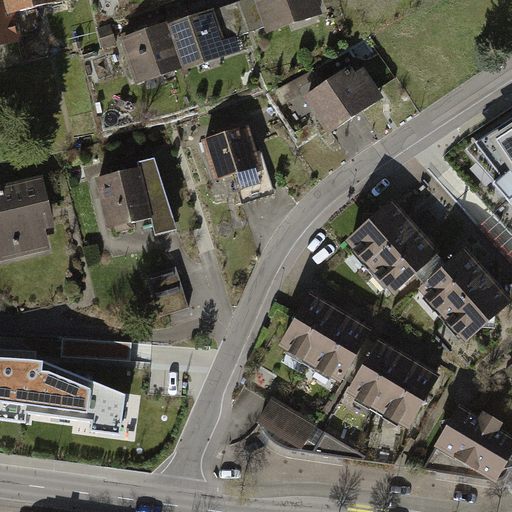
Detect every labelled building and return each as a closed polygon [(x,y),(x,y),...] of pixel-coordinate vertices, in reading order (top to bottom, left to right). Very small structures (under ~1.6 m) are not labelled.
[(77,2),(59,6),(58,0),(0,0),(0,50),(22,45),(15,16),(47,9),(54,37),(83,30),(77,2)] [(241,0),(243,3),(253,33),(319,12),(315,0),(241,0)] [(243,3),(166,28),(181,74),(241,54),(236,38),(253,33),(243,3)] [(166,28),(120,44),(135,89),(181,74),(166,28)] [(302,103),(328,140),(382,101),(361,72),(355,76),(350,69),(302,103)] [(283,102),(322,86),(316,72),(277,88),(283,102)] [(511,207),(511,120),(475,145),(490,165),(484,169),(495,184),(493,186),(511,207)] [(252,128),(201,143),(213,186),(238,179),(245,204),(277,195),(266,159),(261,161),(252,128)] [(140,172),(95,182),(106,235),(151,225),(154,240),(179,234),(155,161),(138,165),(140,172)] [(43,179),(0,189),(0,264),(51,252),(47,234),(56,232),(43,179)] [(389,205),(347,243),(393,294),(435,256),(389,205)] [(464,252),(420,291),(465,342),(510,302),(464,252)] [(178,269),(149,279),(163,319),(192,309),(178,269)] [(310,297),(279,348),(338,384),(369,332),(310,297)] [(437,379),(379,343),(348,393),(406,429),(437,379)] [(0,420),(23,424),(25,414),(91,423),(90,433),(120,437),(125,398),(47,364),(47,354),(0,350),(0,420)] [(238,417),(256,427),(271,399),(253,389),(238,417)] [(316,426),(273,401),(259,425),(264,428),(261,431),(265,437),(270,442),(277,447),(284,450),(290,453),(299,454),(316,426)] [(479,423),(459,412),(423,471),(493,483),(499,483),(504,481),(508,478),(510,474),(510,469),(509,464),(511,459),(511,442),(497,433),(500,427),(483,417),(479,423)] [(366,458),(325,434),(311,455),(363,462),(366,458)]
